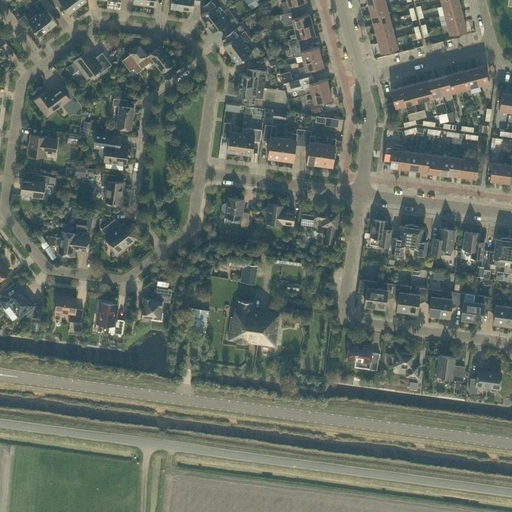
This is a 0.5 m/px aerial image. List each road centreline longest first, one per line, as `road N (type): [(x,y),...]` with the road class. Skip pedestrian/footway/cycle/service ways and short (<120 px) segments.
road 1 (unclassified): [(511,492),(0,423)]
road 2 (secondary): [(511,443),(0,375)]
road 3 (residential): [(43,64),(22,81),(4,212),(47,267),(121,279),(192,227),(200,173)]
road 4 (residential): [(200,173),(212,76),(182,35),(101,24),(43,64)]
road 5 (residential): [(511,347),(345,318),(360,195)]
road 6 (residential): [(360,195),(200,173)]
road 7 (residential): [(511,214),(360,195)]
road 8 (residential): [(358,79),(485,49)]
